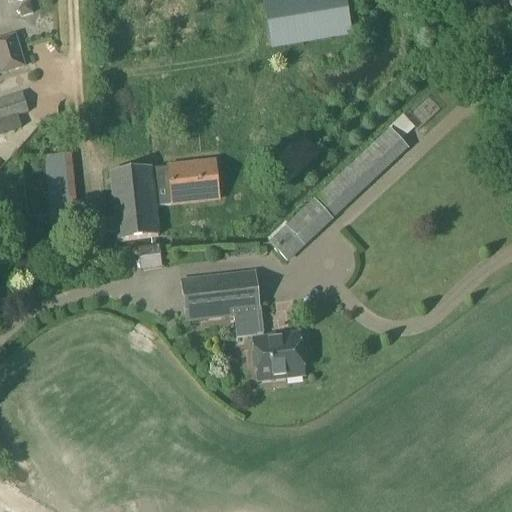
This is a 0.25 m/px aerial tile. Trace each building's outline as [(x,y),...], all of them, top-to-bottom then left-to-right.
[(344,0),(262,0),(263,0),(270,49),(351,37),(344,0)] [(0,76),(22,69),(12,37),(0,40),(0,76)] [(0,101),(0,124),(27,115),(20,95),(0,101)] [(282,188),(323,150),(306,132),(265,171),(282,188)] [(406,150),(399,144),(389,133),(314,203),(331,221),(406,150)] [(113,221),(98,223),(99,234),(114,233),(114,241),(159,237),(156,209),(217,203),(213,164),(167,168),(108,174),(113,221)] [(72,195),(52,197),(54,218),(74,216),(72,195)] [(319,232),(302,214),(269,245),(286,263),(319,232)] [(141,266),(163,263),(159,240),(138,243),(141,266)] [(258,311),(255,275),(181,280),(184,320),(233,317),(233,313),(258,311)] [(233,313),(233,317),(235,339),(251,338),(254,384),(282,382),(281,373),(298,372),(298,367),(302,362),(302,355),(297,351),(296,338),(261,341),(259,311),(258,311),(233,313)]
